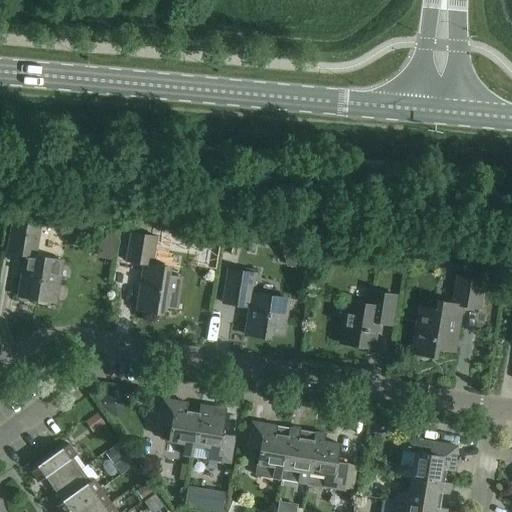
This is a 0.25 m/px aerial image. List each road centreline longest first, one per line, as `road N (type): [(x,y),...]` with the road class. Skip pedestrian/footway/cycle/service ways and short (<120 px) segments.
road 1 (residential): [(498,407),(82,338),(29,345),(0,363)]
road 2 (secondary): [(420,107),(0,70)]
